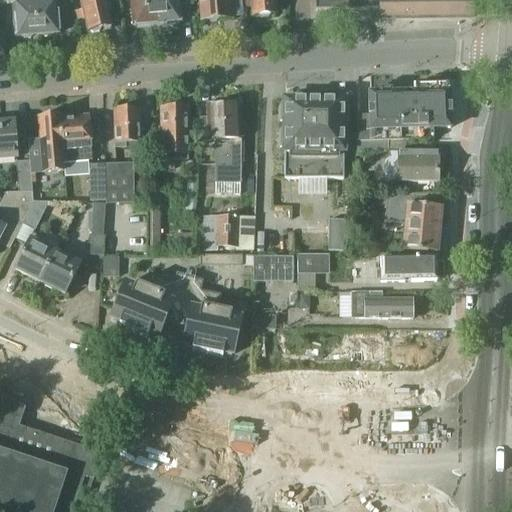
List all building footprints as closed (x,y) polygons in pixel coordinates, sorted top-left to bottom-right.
[(38,36),(35,0),(13,0),(16,37),(38,36)] [(35,0),(38,36),(58,34),(56,1),(55,0),(35,0)] [(81,0),(84,10),(86,19),(89,31),(90,31),(93,34),(99,32),(101,28),(112,26),(109,11),(110,11),(107,0),(81,0)] [(132,0),(135,26),(158,24),(156,0),(132,0)] [(156,0),(158,24),(183,22),(181,0),(156,0)] [(201,0),(203,20),(233,17),(231,1),(233,1),(232,0),(201,0)] [(253,0),(255,16),(276,14),(274,0),(253,0)] [(314,0),(315,11),(402,11),(402,0),(314,0)] [(403,20),(448,20),(459,20),(459,18),(458,18),(458,0),(402,0),(402,11),(403,20)] [(466,20),(470,20),(470,18),(469,0),(458,0),(458,18),(459,18),(459,20),(466,20)] [(386,141),(429,141),(428,129),(447,129),(450,129),(449,93),(449,85),(414,86),(414,93),(370,94),(370,108),(369,108),(369,116),(357,116),(357,142),(386,141)] [(345,105),(345,101),(285,100),(285,105),(281,105),(281,122),(285,122),(284,131),(281,131),(280,148),(284,148),(284,152),(284,180),(344,180),(344,153),(344,148),(348,148),(348,131),(344,131),(344,122),(348,122),(348,105),(345,105)] [(216,166),(216,185),(240,184),(241,138),(239,107),(224,108),(226,146),(226,167),(216,166)] [(206,108),(207,118),(199,119),(201,142),(216,142),(217,157),(216,166),(226,167),(226,146),(224,108),(206,108)] [(162,111),(164,161),(159,161),(159,172),(175,171),(174,162),(189,162),(187,109),(162,111)] [(141,143),(140,110),(113,112),(114,149),(125,148),(140,147),(139,143),(141,143)] [(61,119),(65,164),(92,162),(88,117),(61,119)] [(38,119),(40,140),(28,141),(29,162),(30,175),(31,175),(63,173),(63,164),(65,164),(61,119),(60,119),(60,118),(38,119)] [(0,161),(16,160),(13,124),(0,124),(0,161)] [(438,154),(398,153),(386,153),(386,141),(357,142),(357,158),(384,157),(384,183),(438,184),(438,154)] [(30,175),(29,162),(16,163),(18,194),(32,194),(31,175),(30,175)] [(134,165),(117,165),(118,205),(118,206),(135,205),(134,165)] [(105,166),(89,166),(91,203),(106,202),(105,166)] [(183,214),(194,214),(195,181),(185,180),(183,214)] [(149,183),(149,200),(160,200),(160,184),(155,184),(149,183)] [(33,194),(32,194),(18,194),(5,195),(0,206),(0,237),(10,218),(35,230),(48,204),(33,204),(33,194)] [(360,207),(387,208),(383,234),(404,236),(402,251),(437,255),(440,224),(441,209),(439,209),(440,202),(441,196),(388,195),(360,195),(360,207)] [(92,223),(90,256),(102,257),(102,238),(103,237),(104,224),(105,205),(104,205),(93,205),(92,223)] [(161,213),(159,213),(151,213),(150,253),(160,253),(161,213)] [(204,219),(204,252),(217,252),(218,248),(236,248),(236,252),(253,252),(254,220),(224,219),(204,219)] [(347,221),(329,221),(328,252),(347,252),(347,221)] [(40,283),(55,252),(42,246),(45,240),(33,235),(15,271),(40,283)] [(192,254),(192,235),(174,235),(174,254),(192,254)] [(55,252),(40,283),(66,296),(83,260),(72,254),(69,259),(55,252)] [(328,255),(297,256),(297,273),(328,273),(328,255)] [(242,268),(242,257),(200,257),(200,268),(242,268)] [(292,259),(252,259),(252,284),(292,283),(292,259)] [(437,259),(381,260),(381,284),(437,283),(437,259)] [(203,283),(177,275),(173,285),(155,278),(149,291),(135,286),(131,297),(122,293),(114,314),(115,314),(112,322),(120,325),(119,328),(148,339),(149,337),(157,340),(160,332),(161,333),(168,314),(178,318),(189,320),(185,340),(186,340),(185,348),(193,350),(192,353),(223,359),(223,356),(231,358),(233,350),(234,350),(239,328),(230,326),(232,315),(218,312),(221,297),(201,293),(203,283)] [(297,310),(310,310),(309,294),(296,294),(297,310)] [(382,294),(352,294),(352,313),(355,313),(355,320),(378,320),(413,320),(412,301),(379,301),(379,295),(382,295),(382,294)] [(83,511),(102,457),(21,430),(27,412),(0,398),(0,511),(83,511)]
